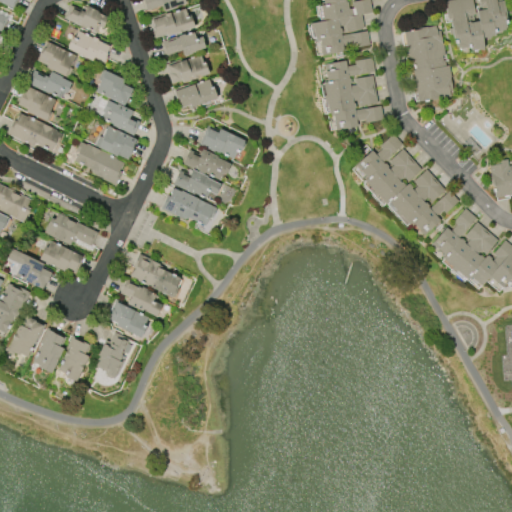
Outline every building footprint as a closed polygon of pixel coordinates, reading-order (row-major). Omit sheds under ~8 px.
[(0,0),(0,3),(11,9),(15,0),(0,0)] [(147,11),(143,0),(184,0),(186,5),(165,11),(163,6),(147,11)] [(345,0),(346,3),(347,3),(348,10),(353,9),(352,2),(364,0),(370,0),(372,13),(362,15),(364,29),(346,31),(345,25),(339,26),(339,29),(341,29),(342,34),(340,34),(340,36),(367,32),(369,45),(352,48),(351,45),(342,46),(343,52),(322,56),(320,38),(315,39),(313,26),(310,27),(310,24),(321,22),(321,20),(322,20),(320,6),(324,5),(323,0),(345,0)] [(444,2),(456,0),(472,0),(474,12),(481,11),(478,0),(500,0),(501,1),(504,0),(505,10),(503,11),(506,29),(505,29),(505,30),(494,32),(495,36),(482,38),(484,49),(470,51),(470,48),(459,49),(458,48),(457,48),(455,36),(453,37),(450,21),(452,21),(452,19),(447,20),(444,2)] [(94,33),(63,19),(70,4),(81,9),(83,6),(87,8),(88,7),(98,11),(97,13),(107,17),(102,28),(97,26),(94,33)] [(168,35),(155,39),(152,31),(154,31),(149,18),(165,13),(165,14),(170,13),(171,14),(185,9),(188,19),(191,18),(195,28),(168,37),(168,35)] [(0,15),(8,19),(1,32),(0,31),(0,15)] [(403,33),(418,30),(418,29),(435,26),(436,31),(440,31),(444,55),(442,55),(443,62),(444,61),(445,67),(449,66),(451,75),(449,75),(452,91),(449,92),(450,97),(431,100),(418,102),(411,66),(409,66),(403,33)] [(92,61),(67,50),(72,38),(75,40),(78,32),(92,37),(98,40),(98,41),(110,47),(103,62),(93,57),(92,61)] [(162,42),(178,36),(184,34),(184,36),(193,33),(195,39),(201,37),(205,48),(194,52),(194,53),(184,57),(181,50),(178,52),(167,56),(162,42)] [(48,42),(65,51),(65,52),(75,57),(70,68),(72,69),(68,77),(36,62),(42,49),(44,50),(48,42)] [(172,85),(165,65),(182,59),(183,61),(200,55),(203,65),(205,64),(209,75),(183,83),(182,81),(172,85)] [(330,64),(344,61),(345,67),(355,65),(355,62),(372,58),(374,72),(347,77),(348,80),(350,79),(350,82),(348,83),(349,86),(356,85),(355,79),(372,76),(377,103),(360,106),(359,100),(352,102),(353,105),(354,105),(354,108),(355,111),(381,106),(383,120),(365,123),(364,120),(356,122),(356,127),(336,130),(333,113),(328,114),(326,101),(325,101),(324,96),(325,96),(323,83),(327,82),(325,72),(332,71),(330,64)] [(52,72),(63,78),(62,78),(72,83),(66,94),(62,92),(58,99),(27,84),(34,71),(49,78),(52,72)] [(104,71),(124,80),(122,85),(132,90),(127,100),(126,100),(123,106),(105,98),(106,97),(95,92),(104,71)] [(179,109),(173,90),(189,84),(190,86),(209,80),(212,90),(214,89),(217,99),(192,108),(191,105),(179,109)] [(46,121),(26,112),(27,110),(17,105),(22,93),(24,93),(27,87),(45,95),(44,96),(55,101),(46,121)] [(117,104),(133,112),(130,118),(139,123),(133,136),(116,128),(117,127),(105,121),(106,119),(105,118),(107,114),(101,112),(107,100),(117,105),(117,104)] [(476,159),(440,122),(446,116),(451,122),(458,116),(464,122),(467,118),(464,115),(473,106),(486,120),(482,123),(497,138),(476,159)] [(16,120),(18,113),(56,130),(55,131),(62,134),(57,144),(53,153),(34,145),(33,146),(20,140),(19,141),(7,135),(13,120),(17,122),(17,120),(16,120)] [(207,126),(244,141),(244,143),(245,144),(241,154),(236,152),(233,160),(199,146),(207,126)] [(108,127),(136,140),(127,160),(118,156),(117,157),(98,149),(103,137),(108,127)] [(426,170),(444,191),(431,202),(427,198),(423,202),(425,204),(426,203),(429,206),(428,208),(429,209),(450,191),(458,201),(438,219),(441,221),(429,231),(425,226),(419,231),(412,222),(409,225),(400,216),(398,217),(395,213),(397,212),(388,202),(385,205),(377,195),(375,197),(371,192),(373,191),(365,181),(368,179),(360,170),(365,166),(360,161),(371,151),(375,155),(382,149),(379,146),(393,134),(402,145),(382,162),(384,164),(385,163),(388,167),(387,168),(389,170),(393,166),(389,161),(402,149),(421,170),(408,182),(403,177),(399,181),(401,183),(402,182),(405,186),(407,185),(408,186),(410,184),(413,188),(411,189),(412,191),(417,186),(413,181),(426,170)] [(87,144),(117,159),(117,160),(124,163),(113,185),(101,179),(102,178),(91,173),(93,170),(74,161),(78,151),(76,150),(80,142),(86,145),(87,144)] [(202,149),(218,157),(217,159),(230,165),(225,175),(223,174),(220,181),(204,173),(203,174),(183,164),(189,151),(199,155),(202,149)] [(511,195),(495,198),(493,182),(490,183),(489,175),(490,175),(489,166),(494,165),(494,162),(507,160),(508,166),(511,165),(511,195)] [(192,170),(207,177),(207,178),(220,185),(215,196),(210,193),(209,195),(207,194),(204,199),(194,194),(193,195),(173,185),(179,171),(189,175),(192,170)] [(23,223),(0,211),(0,184),(31,200),(27,207),(30,209),(23,223)] [(181,191),(211,205),(210,207),(217,210),(212,220),(209,219),(205,227),(187,218),(186,219),(182,218),(182,219),(174,215),(174,216),(160,210),(167,196),(168,197),(172,188),(181,192),(181,191)] [(476,223),(497,241),(486,254),(481,250),(477,254),(479,256),(480,255),(483,258),(485,256),(486,257),(488,256),(491,258),(490,260),(492,262),(496,257),(492,254),(504,240),(511,247),(511,266),(511,267),(511,268),(511,276),(506,283),(501,279),(497,284),(489,277),(481,286),(472,278),(470,280),(468,278),(466,279),(457,271),(455,273),(451,269),(452,268),(442,259),(445,256),(437,249),(441,244),(436,239),(446,228),(450,232),(456,225),(453,222),(464,209),(475,218),(458,238),(460,240),(461,239),(465,242),(463,243),(465,245),(470,240),(465,236),(476,223)] [(51,218),(54,220),(57,213),(98,233),(91,247),(76,240),(75,244),(72,242),(70,246),(53,238),(44,234),(51,218)] [(64,272),(39,260),(45,247),(47,248),(50,242),(82,257),(75,272),(66,268),(64,272)] [(12,249),(43,264),(40,269),(50,273),(42,290),(14,276),(20,265),(7,258),(12,249)] [(133,267),(139,254),(152,261),(152,262),(164,267),(162,270),(181,279),(172,297),(166,294),(166,295),(137,281),(138,280),(129,276),(132,270),(135,271),(136,269),(133,267)] [(120,294),(127,280),(142,288),(142,287),(147,290),(147,291),(157,296),(154,302),(161,306),(156,317),(142,310),(142,312),(127,304),(130,299),(120,294)] [(0,299),(8,284),(15,288),(16,286),(29,293),(22,306),(17,317),(14,316),(5,334),(0,331),(0,299)] [(110,317),(111,315),(111,313),(113,309),(115,309),(118,301),(131,307),(130,308),(136,311),(136,312),(149,319),(140,336),(117,326),(119,321),(110,317)] [(8,350),(19,325),(23,327),(27,320),(29,320),(30,318),(36,321),(35,323),(43,326),(35,344),(34,343),(27,358),(20,355),(19,356),(8,350)] [(33,362),(41,345),(49,331),(55,334),(54,334),(63,339),(59,347),(63,349),(55,365),(51,374),(39,367),(40,366),(33,362)] [(129,339),(119,359),(122,361),(115,376),(112,376),(108,375),(106,372),(107,370),(96,365),(105,345),(108,346),(114,332),(129,339)] [(88,357),(85,364),(76,382),(64,376),(65,375),(58,371),(61,365),(73,339),(84,344),(85,342),(92,345),(86,356),(88,357)]
